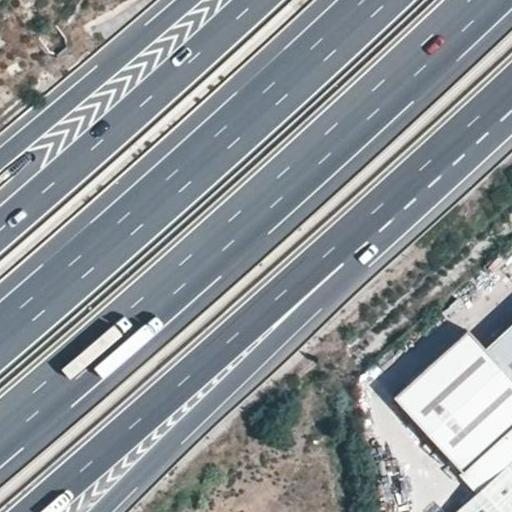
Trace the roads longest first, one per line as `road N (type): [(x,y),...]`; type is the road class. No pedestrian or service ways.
road 1 (motorway): [(0,430),(481,0)]
road 2 (motorway): [(32,511),(465,129)]
road 3 (motorway): [(99,511),(465,129)]
road 4 (motorway): [(375,0),(0,336)]
road 5 (motorway): [(255,0),(0,228)]
road 6 (motorway): [(186,0),(0,158)]
